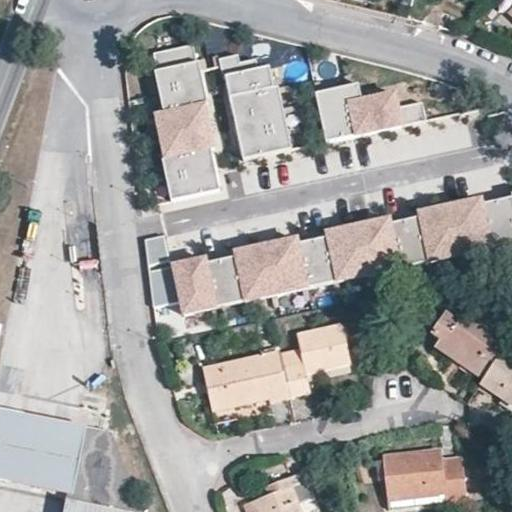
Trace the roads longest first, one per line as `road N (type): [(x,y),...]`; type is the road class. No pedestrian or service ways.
road 1 (unclassified): [(16,511),(59,377),(81,142),(102,22)]
road 2 (residential): [(102,22),(121,293),(176,480)]
road 3 (residential): [(511,90),(443,56),(235,1)]
road 4 (residential): [(430,406),(231,454),(176,480)]
